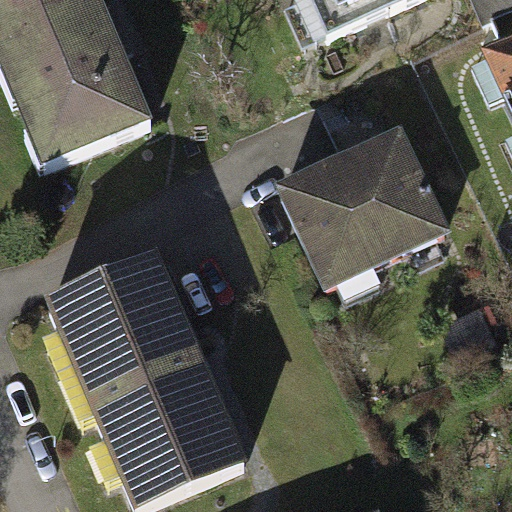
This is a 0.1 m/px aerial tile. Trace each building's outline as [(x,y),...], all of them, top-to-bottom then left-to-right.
[(94,0),(0,0),(0,85),(43,187),(154,141),(94,0)] [(292,0),(316,51),(427,0),(292,0)] [(511,0),(471,0),(487,34),(494,30),(511,22),(511,0)] [(511,22),(494,30),(507,59),(511,56),(511,22)] [(511,56),(507,59),(488,68),(490,72),(475,79),(493,118),(508,110),(511,118),(511,152),(510,154),(511,159),(511,56)] [(404,141),(277,202),(326,302),(452,241),(404,141)] [(45,313),(130,511),(166,511),(251,476),(160,264),(45,313)]
